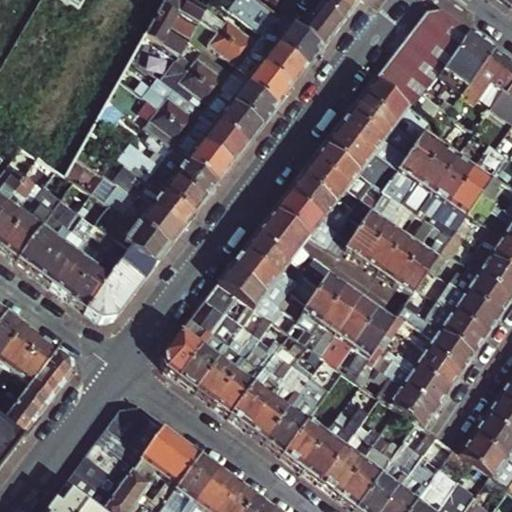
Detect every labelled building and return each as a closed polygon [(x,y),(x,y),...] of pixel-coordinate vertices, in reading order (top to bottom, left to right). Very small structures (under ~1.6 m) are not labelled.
[(81,0),(59,0),(68,5),(76,10),(81,0)] [(193,27),(197,19),(202,10),(184,0),(162,0),(159,6),(145,32),(141,39),(158,46),(176,58),(193,27)] [(207,0),(184,0),(202,10),(203,8),(207,0)] [(258,36),(305,72),(320,52),(292,31),(280,22),(251,0),(239,0),(235,6),(263,29),(258,36)] [(311,0),(295,0),(292,6),(290,5),(280,22),(292,31),(301,17),(311,0)] [(348,16),(327,0),(326,0),(311,23),(301,17),(292,31),(320,52),(348,16)] [(327,0),(348,16),(360,0),(327,0)] [(290,91),(305,72),(258,36),(252,43),(224,21),(222,23),(203,8),(202,10),(197,19),(290,91)] [(436,78),(469,33),(440,12),(425,15),(376,79),(414,108),(422,98),(427,90),(436,78)] [(290,91),(197,19),(193,27),(209,41),(206,44),(234,67),(228,75),(275,111),(290,91)] [(493,51),(469,33),(436,78),(460,96),(493,51)] [(511,64),(493,51),(460,96),(473,105),(478,99),(489,107),(511,75),(511,64)] [(189,67),(176,58),(173,63),(185,72),(189,67)] [(189,67),(185,72),(260,131),(275,111),(228,75),(223,82),(194,61),(189,67)] [(198,115),(246,149),(260,131),(185,72),(177,84),(204,107),(198,115)] [(511,126),(511,75),(489,107),(487,110),(511,127),(511,126)] [(428,128),(372,83),(359,100),(395,128),(401,120),(412,130),(406,137),(416,145),(422,137),(428,128)] [(422,98),(439,111),(445,116),(451,108),(427,90),(422,98)] [(359,100),(347,116),(382,144),(388,137),(400,146),(402,143),(412,152),(416,145),(406,137),(395,128),(359,100)] [(231,168),(246,149),(198,115),(192,123),(163,101),(154,113),(231,168)] [(215,189),(231,168),(154,113),(143,105),(134,119),(144,127),(174,148),(168,155),(215,189)] [(97,120),(94,125),(102,131),(108,135),(116,124),(120,127),(123,122),(104,108),(97,120)] [(347,116),(335,132),(388,175),(393,179),(397,173),(387,165),(395,155),(382,144),(347,116)] [(94,125),(85,142),(91,147),(102,131),(94,125)] [(144,137),(168,155),(174,148),(144,127),(139,134),(144,137)] [(335,132),(322,148),(369,184),(376,175),(383,182),(388,175),(335,132)] [(203,205),(215,189),(168,155),(144,137),(140,143),(143,145),(142,147),(163,162),(157,170),(203,205)] [(416,145),(412,152),(405,162),(397,173),(414,185),(439,148),(422,137),(416,145)] [(82,148),(75,161),(85,168),(96,150),(91,147),(85,142),(82,148)] [(369,184),(322,148),(310,164),(360,203),(365,196),(372,187),(369,184)] [(430,197),(455,160),(439,148),(414,185),(430,197)] [(191,220),(203,205),(157,170),(154,174),(129,156),(125,153),(116,165),(159,197),(191,220)] [(132,153),(129,156),(154,174),(157,170),(132,153)] [(472,171),(455,160),(430,197),(447,209),(472,171)] [(310,164),(298,180),(334,208),(348,218),(360,227),(368,215),(371,212),(360,203),(310,164)] [(0,213),(24,179),(14,171),(0,189),(0,213)] [(472,207),(475,203),(488,182),(472,171),(447,209),(439,220),(455,232),(466,216),(469,211),(472,207)] [(388,175),(383,182),(377,190),(383,195),(383,194),(393,179),(388,175)] [(488,182),(475,203),(481,207),(485,201),(498,182),(491,178),(488,182)] [(0,248),(22,219),(15,213),(23,202),(35,187),(24,179),(0,213),(0,248)] [(334,208),(298,180),(285,196),(335,235),(348,245),(360,227),(348,218),(342,226),(328,215),(334,208)] [(179,236),(147,212),(114,189),(101,206),(122,220),(167,251),(179,236)] [(0,252),(15,264),(49,218),(59,205),(41,192),(30,207),(22,219),(0,248),(0,252)] [(343,252),(360,264),(385,227),(400,206),(383,194),(383,195),(376,204),(371,212),(368,215),(360,227),(348,245),(343,252)] [(272,213),(309,240),(325,250),(335,235),(285,196),(272,213)] [(376,204),(365,196),(360,203),(371,212),(376,204)] [(179,236),(191,220),(159,197),(147,212),(179,236)] [(22,219),(30,207),(23,202),(15,213),(22,219)] [(32,276),(49,289),(90,235),(94,230),(98,224),(93,220),(87,228),(80,222),(87,213),(81,209),(74,218),(32,276)] [(412,214),(416,217),(418,219),(422,213),(420,212),(416,209),(412,214)] [(15,264),(32,276),(74,218),(69,214),(65,211),(56,223),(49,218),(15,264)] [(466,216),(472,220),(475,215),(469,211),(466,216)] [(265,222),(301,250),(306,244),(309,240),(272,213),(268,218),(265,222)] [(428,218),(422,213),(418,219),(422,222),(425,223),(428,218)] [(416,217),(413,222),(419,226),(422,222),(418,219),(416,217)] [(111,241),(129,253),(153,270),(167,251),(122,220),(108,240),(111,241)] [(511,221),(500,239),(511,247),(511,221)] [(301,250),(265,222),(252,239),(302,275),(314,259),(301,250)] [(426,231),(429,226),(425,223),(422,222),(419,226),(426,231)] [(360,264),(377,276),(402,239),(385,227),(360,264)] [(454,234),(441,253),(447,257),(449,259),(462,240),(454,234)] [(511,247),(500,239),(492,234),(479,252),(488,258),(511,274),(511,247)] [(90,235),(49,289),(66,302),(106,248),(111,241),(108,240),(105,237),(98,246),(92,241),(95,238),(90,235)] [(252,239),(240,255),(276,281),(281,275),(294,285),(297,281),(307,289),(300,298),(308,304),(319,288),(302,275),(252,239)] [(402,239),(377,276),(394,287),(419,250),(402,239)] [(106,248),(66,302),(84,314),(117,269),(124,260),(106,248)] [(410,299),(416,291),(434,263),(435,262),(419,250),(394,287),(410,299)] [(240,255),(228,271),(288,315),(293,308),(282,300),(285,298),(271,287),(276,281),(240,255)] [(476,277),(511,302),(511,301),(511,274),(488,258),(476,277)] [(302,275),(319,288),(326,277),(330,272),(314,259),(302,275)] [(125,275),(117,269),(84,314),(98,325),(112,322),(140,286),(133,281),(139,274),(131,268),(125,275)] [(215,287),(234,300),(246,309),(252,313),(259,305),(262,307),(263,311),(270,316),(273,314),(283,321),(288,315),(228,271),(215,287)] [(281,275),(276,281),(290,291),(294,285),(281,275)] [(301,314),(318,326),(343,289),(326,277),(319,288),(308,304),(301,314)] [(476,277),(463,295),(499,320),(511,302),(476,277)] [(499,320),(463,295),(449,286),(436,305),(486,340),(499,320)] [(176,381),(214,329),(234,300),(215,287),(203,303),(213,311),(198,330),(188,322),(160,359),(163,371),(176,381)] [(343,289),(318,326),(335,338),(360,300),(343,289)] [(360,300),(335,338),(351,350),(377,312),(360,300)] [(474,358),(486,340),(436,305),(424,323),(474,358)] [(240,330),(252,313),(246,309),(234,325),(240,330)] [(403,309),(396,320),(406,327),(414,316),(403,309)] [(394,323),(377,312),(351,350),(368,362),(376,350),(379,346),(382,342),(385,337),(388,333),(394,323)] [(0,356),(20,329),(3,317),(0,321),(0,356)] [(263,321),(251,337),(258,342),(270,325),(263,321)] [(461,377),(474,358),(424,323),(422,322),(413,333),(430,345),(425,353),(461,377)] [(195,395),(232,341),(240,330),(234,325),(231,331),(229,329),(224,337),(214,329),(176,381),(195,395)] [(20,329),(0,356),(0,370),(0,392),(38,342),(20,329)] [(327,340),(314,331),(303,348),(315,357),(327,340)] [(244,362),(211,407),(227,419),(238,405),(254,384),(272,358),(287,337),(281,333),(257,365),(254,370),(244,362)] [(393,337),(388,333),(385,337),(390,341),(392,339),(393,337)] [(241,348),(232,341),(195,395),(211,407),(244,362),(247,357),(258,342),(251,337),(247,343),(245,342),(241,348)] [(382,342),(387,346),(390,341),(385,337),(382,342)] [(0,413),(21,385),(27,390),(54,354),(38,342),(0,392),(0,413)] [(385,350),(387,346),(382,342),(379,346),(385,350)] [(379,346),(376,350),(382,354),(385,350),(379,346)] [(368,362),(353,384),(360,388),(366,380),(372,371),(371,370),(382,354),(376,350),(368,362)] [(413,371),(448,396),(461,377),(425,353),(413,371)] [(54,354),(27,390),(0,427),(0,428),(19,443),(70,378),(66,364),(54,354)] [(247,357),(244,362),(254,370),(257,365),(247,357)] [(282,365),(272,358),(254,384),(238,405),(227,419),(246,432),(267,403),(281,384),(272,378),(282,365)] [(290,371),(282,365),(272,378),(281,384),(290,371)] [(423,433),(436,414),(400,390),(372,371),(366,380),(383,392),(376,400),(415,427),(423,433)] [(400,390),(436,414),(448,396),(413,371),(400,390)] [(263,445),(308,384),(299,377),(289,390),(281,384),(267,403),(246,432),(263,445)] [(511,384),(509,383),(497,401),(511,412),(511,384)] [(263,445),(280,458),(312,416),(324,399),(326,397),(308,384),(263,445)] [(333,424),(339,416),(342,413),(324,399),(312,416),(280,458),(299,471),(333,424)] [(511,412),(497,401),(484,421),(511,440),(511,412)] [(342,431),(333,424),(299,471),(317,485),(351,438),(367,416),(358,410),(348,423),(342,431)] [(119,414),(112,424),(134,440),(148,421),(135,411),(119,414)] [(342,431),(348,423),(339,416),(333,424),(342,431)] [(126,451),(117,464),(108,477),(121,487),(162,431),(148,421),(134,440),(126,451)] [(511,440),(484,421),(472,439),(511,467),(511,440)] [(134,440),(112,424),(104,434),(126,451),(134,440)] [(434,440),(423,433),(415,427),(400,448),(419,462),(434,440)] [(0,467),(19,443),(0,428),(0,467)] [(157,511),(163,506),(198,458),(162,431),(121,487),(111,501),(102,511),(157,511)] [(104,434),(94,447),(117,464),(126,451),(104,434)] [(336,499),(370,452),(351,438),(317,485),(336,499)] [(511,481),(511,467),(472,439),(459,459),(505,492),(511,481)] [(373,447),(370,452),(336,499),(352,511),(353,511),(394,457),(397,452),(399,450),(391,445),(383,455),(373,447)] [(84,460),(108,477),(117,464),(94,447),(84,460)] [(353,511),(381,511),(410,474),(415,466),(402,456),(398,460),(394,457),(353,511)] [(188,511),(217,472),(198,458),(163,506),(169,510),(167,511),(188,511)] [(84,460),(74,473),(111,501),(121,487),(108,477),(84,460)] [(415,466),(410,474),(381,511),(409,511),(424,492),(432,482),(434,479),(416,465),(415,466)] [(216,511),(236,486),(217,472),(188,511),(216,511)] [(74,473),(64,487),(98,511),(102,511),(111,501),(74,473)] [(434,500),(441,490),(432,482),(424,492),(434,500)] [(244,511),(254,499),(236,486),(216,511),(244,511)] [(98,511),(64,487),(45,511),(98,511)] [(434,500),(424,492),(409,511),(437,511),(452,493),(444,487),(441,490),(434,500)] [(466,511),(474,502),(466,496),(463,501),(452,493),(437,511),(466,511)] [(271,511),(254,499),(244,511),(271,511)]
